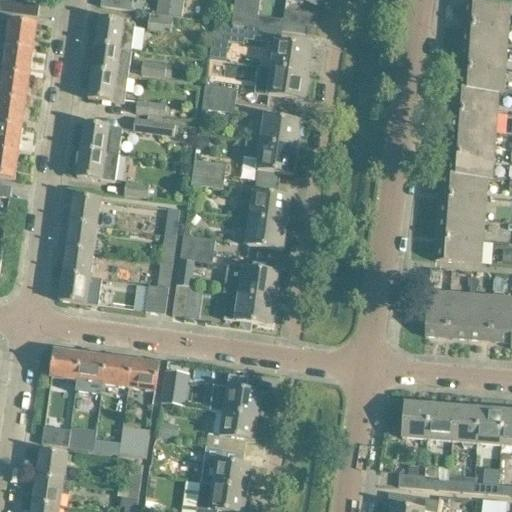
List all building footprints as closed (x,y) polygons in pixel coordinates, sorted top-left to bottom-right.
[(131,13),(133,1),(127,0),(102,0),(101,9),(131,13)] [(169,19),(171,0),(158,0),(157,17),(169,19)] [(171,0),(169,19),(181,20),(183,0),(171,0)] [(244,29),(248,0),(235,0),(232,27),(244,29)] [(260,0),(248,0),(244,29),(256,30),(260,0)] [(40,7),(0,1),(0,14),(38,20),(40,7)] [(465,5),(463,26),(509,30),(510,8),(465,5)] [(315,29),(317,16),(286,11),(282,34),(305,37),(306,28),(315,29)] [(171,35),(173,23),(149,20),(148,32),(171,35)] [(0,21),(0,48),(7,49),(33,53),(37,27),(0,21)] [(99,21),(95,49),(131,54),(135,26),(99,21)] [(507,51),(509,30),(463,26),(461,48),(507,51)] [(226,64),(229,44),(244,46),(246,33),(214,29),(210,62),(226,64)] [(314,37),(315,30),(308,29),(307,36),(314,37)] [(312,49),(277,44),(273,71),(308,76),(312,49)] [(506,73),(507,51),(461,48),(460,69),(506,73)] [(30,79),(33,53),(7,49),(5,61),(0,60),(0,74),(3,75),(30,79)] [(128,80),(131,54),(95,49),(92,75),(128,80)] [(164,81),(166,69),(143,65),(141,78),(164,81)] [(260,69),(256,95),(269,97),(304,102),(308,76),(273,71),(260,69)] [(504,95),(506,73),(460,69),(458,91),(499,94),(499,95),(504,95)] [(0,100),(26,105),(30,79),(3,75),(0,95),(0,100)] [(124,106),(128,80),(92,75),(88,101),(124,106)] [(235,104),(237,91),(205,87),(203,99),(235,104)] [(498,116),(499,95),(499,94),(458,91),(453,90),(452,112),(498,116)] [(234,115),(235,104),(203,99),(201,111),(234,115)] [(0,127),(22,131),(26,105),(0,100),(0,127)] [(166,107),(138,102),(136,116),(164,120),(166,107)] [(496,137),(498,116),(452,112),(450,134),(496,137)] [(297,152),(301,125),(266,120),(262,147),(297,152)] [(175,128),(157,125),(135,122),(133,134),(173,140),(175,128)] [(84,126),(81,153),(119,158),(123,131),(84,126)] [(0,153),(19,157),(22,131),(0,127),(0,153)] [(494,159),(496,137),(450,134),(448,155),(494,159)] [(199,136),(197,150),(205,151),(207,137),(199,136)] [(297,152),(262,147),(247,145),(245,161),(260,163),(258,173),(293,178),(297,152)] [(0,180),(15,182),(19,157),(0,153),(0,180)] [(115,185),(119,158),(81,153),(77,180),(115,185)] [(493,181),(494,159),(448,155),(447,177),(488,180),(488,181),(493,181)] [(224,180),(226,167),(194,163),(192,175),(224,180)] [(222,191),(224,180),(192,175),(191,187),(222,191)] [(486,202),(488,181),(488,180),(447,177),(442,176),(440,198),(486,202)] [(146,201),(148,190),(126,186),(124,198),(146,201)] [(0,199),(10,201),(12,189),(0,187),(0,199)] [(286,226),(290,200),(255,195),(252,213),(241,211),(240,220),(286,226)] [(485,223),(486,202),(440,198),(439,220),(485,223)] [(101,203),(94,202),(74,199),(71,225),(97,229),(101,203)] [(179,213),(167,212),(164,238),(175,239),(179,213)] [(286,226),(240,220),(238,232),(249,234),(247,248),(282,253),(286,226)] [(483,245),(485,223),(439,220),(437,241),(483,245)] [(94,255),(97,229),(71,225),(67,251),(94,255)] [(172,265),(175,239),(164,238),(161,264),(172,265)] [(213,255),(214,242),(184,238),(182,251),(213,255)] [(482,267),(483,245),(437,241),(436,263),(482,267)] [(90,281),(94,255),(67,251),(63,277),(90,281)] [(211,267),(213,255),(182,251),(181,262),(211,267)] [(169,292),(172,265),(161,264),(157,290),(169,292)] [(228,268),(224,294),(227,294),(240,296),(276,301),(279,276),(259,273),(244,271),(228,268)] [(86,307),(89,287),(90,281),(63,277),(60,303),(86,307)] [(177,288),(172,319),(185,321),(189,290),(177,288)] [(165,318),(169,292),(157,290),(154,316),(165,318)] [(447,341),(450,295),(429,293),(425,339),(447,341)] [(227,294),(223,322),(236,324),(272,329),(276,301),(240,296),(227,294)] [(469,343),(472,297),(450,295),(447,341),(469,343)] [(489,344),(492,298),(472,297),(469,343),(489,344)] [(511,345),(511,299),(492,298),(489,344),(511,346),(511,345)] [(76,384),(80,357),(55,353),(51,380),(76,384)] [(76,384),(75,396),(100,399),(102,387),(105,360),(80,357),(76,384)] [(128,391),(132,364),(105,360),(102,387),(128,391)] [(155,394),(159,368),(132,364),(128,391),(155,394)] [(174,407),(179,376),(166,374),(161,405),(174,407)] [(214,388),(209,416),(223,418),(258,422),(262,396),(247,393),(249,380),(229,377),(227,390),(214,388)] [(430,443),(433,408),(405,406),(402,441),(430,443)] [(453,445),(456,410),(433,408),(430,443),(453,445)] [(478,447),(481,412),(456,410),(453,445),(462,445),(464,450),(471,451),(474,446),(478,447)] [(502,449),(505,414),(481,412),(478,447),(502,449)] [(511,449),(511,414),(505,414),(502,449),(511,449)] [(208,438),(206,452),(218,454),(245,458),(247,443),(255,444),(258,422),(223,418),(220,440),(208,438)] [(68,450),(70,438),(71,433),(44,429),(42,447),(68,450)] [(146,461),(150,434),(123,430),(121,446),(119,457),(146,461)] [(168,431),(166,444),(183,446),(185,432),(168,431)] [(70,438),(68,450),(87,453),(89,441),(70,438)] [(94,442),(93,454),(114,457),(115,445),(94,442)] [(204,462),(200,489),(247,496),(251,468),(243,467),(245,458),(218,454),(206,452),(204,462)] [(41,454),(37,480),(64,483),(68,457),(41,454)] [(139,494),(143,468),(132,466),(128,492),(139,494)] [(426,491),(427,481),(427,478),(400,476),(399,489),(426,491)] [(37,480),(34,506),(60,509),(62,496),(69,497),(71,484),(64,483),(37,480)] [(449,493),(450,483),(427,481),(426,491),(449,493)] [(474,495),(475,485),(450,483),(449,493),(474,495)] [(498,497),(499,487),(475,485),(474,495),(498,497)] [(511,497),(511,487),(499,487),(498,497),(511,497)] [(244,511),(247,496),(200,489),(197,510),(196,511),(244,511)] [(136,511),(139,494),(128,492),(125,511),(136,511)] [(437,511),(438,503),(389,496),(387,509),(390,509),(389,511),(437,511)] [(506,511),(507,505),(484,503),(482,511),(506,511)]
